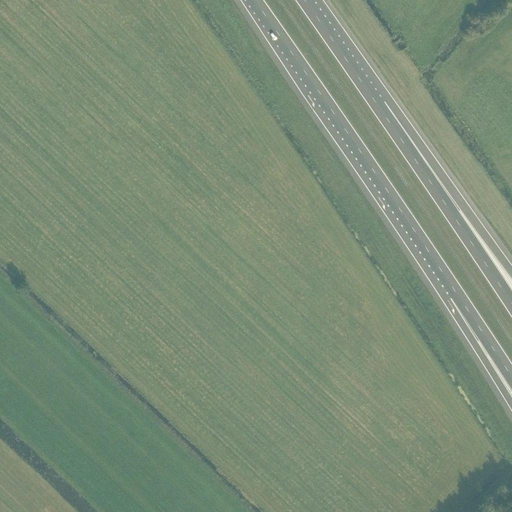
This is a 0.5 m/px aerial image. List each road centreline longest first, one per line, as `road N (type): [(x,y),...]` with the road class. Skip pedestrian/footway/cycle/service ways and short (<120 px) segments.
road 1 (motorway): [(252,0),(456,294)]
road 2 (motorway): [(511,307),(378,106)]
road 3 (motorway): [(511,274),(378,106)]
road 4 (motorway): [(378,106),(303,0)]
